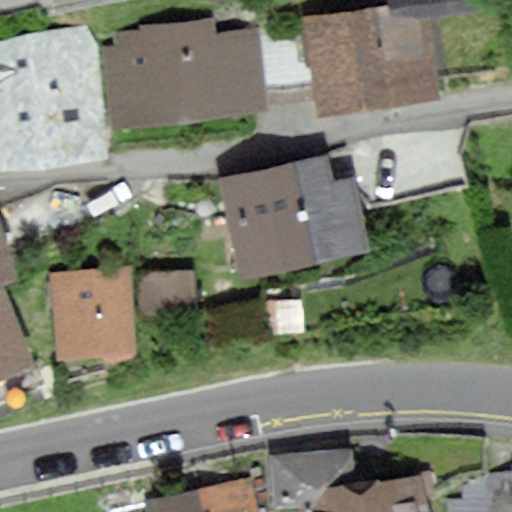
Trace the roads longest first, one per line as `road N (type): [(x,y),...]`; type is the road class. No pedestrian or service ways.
road 1 (residential): [(511,96),(300,140),(0,180)]
road 2 (secondary): [(0,455),(358,390),(511,394)]
